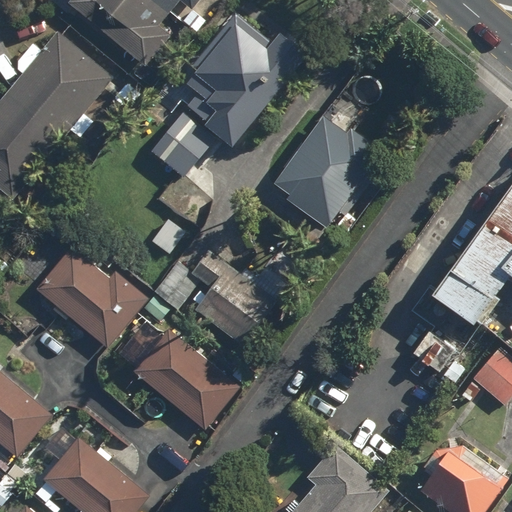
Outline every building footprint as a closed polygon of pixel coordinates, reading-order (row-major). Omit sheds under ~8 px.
[(161,22),(172,11),(158,0),(70,0),(146,63),(172,32),(161,22)] [(158,0),(172,11),(179,0),(186,0),(194,6),(198,0),(158,0)] [(185,19),(197,30),(207,19),(194,8),(185,19)] [(209,122),(235,143),(310,52),(283,30),(271,45),(240,20),(200,70),(220,87),(210,99),(222,107),(209,122)] [(10,90),(67,137),(118,76),(61,29),(10,90)] [(143,76),(153,84),(161,73),(152,66),(143,76)] [(117,98),(128,108),(142,91),(131,82),(117,98)] [(0,183),(16,197),(67,137),(10,90),(0,101),(0,183)] [(141,134),(160,150),(183,120),(164,104),(141,134)] [(294,192),(291,195),(331,224),(387,147),(355,125),(351,130),(326,112),(277,180),(294,192)] [(511,153),(425,274),(467,304),(511,240),(511,153)] [(26,220),(38,230),(46,221),(34,211),(26,220)] [(48,225),(63,239),(75,225),(59,211),(48,225)] [(358,219),(348,212),(339,226),(350,233),(358,219)] [(190,226),(172,214),(154,241),(172,253),(190,226)] [(39,288),(111,347),(152,297),(119,269),(112,277),(74,246),(39,288)] [(212,247),(194,271),(214,286),(197,308),(244,343),(279,298),(212,247)] [(182,307),(203,279),(180,261),(158,289),(182,307)] [(136,370),(208,428),(242,385),(170,327),(136,370)] [(416,351),(441,369),(458,347),(433,329),(416,351)] [(474,378),(506,405),(511,397),(511,357),(500,346),(474,378)] [(446,374),(458,382),(467,368),(455,360),(446,374)] [(233,374),(247,384),(255,372),(242,363),(233,374)] [(0,438),(20,455),(54,413),(0,368),(0,438)] [(464,393),(474,400),(484,387),(474,381),(464,393)] [(46,477),(87,511),(135,511),(151,493),(81,435),(46,477)] [(294,511),(372,511),(393,489),(338,442),(310,475),(319,483),(294,511)] [(424,488),(456,511),(487,511),(511,477),(464,444),(440,448),(428,466),(435,472),(424,488)] [(0,484),(0,502),(4,506),(15,492),(2,482),(0,484)]
